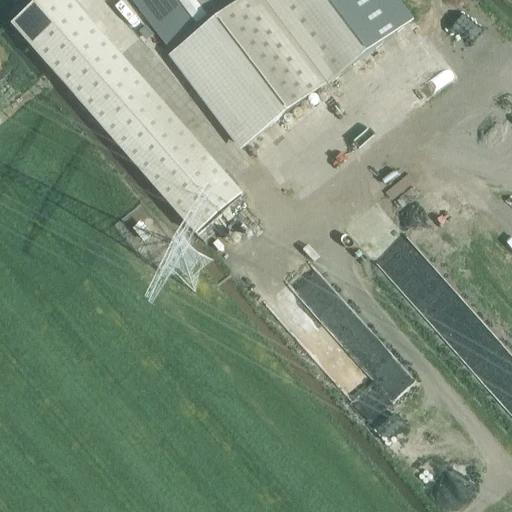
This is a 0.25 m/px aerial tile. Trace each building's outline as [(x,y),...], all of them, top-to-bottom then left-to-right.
[(40,0),(12,25),(197,236),(242,196),(70,0),(40,0)] [(134,0),(174,53),(239,4),(236,0),(134,0)] [(256,0),(243,0),(239,4),(174,53),(173,54),(244,148),(323,88),(256,0)] [(256,0),(323,88),(411,22),(394,0),(256,0)] [(464,162),(489,144),(483,135),(458,153),(464,162)] [(430,492),(447,510),(468,491),(416,436),(401,450),(436,487),(430,492)]
